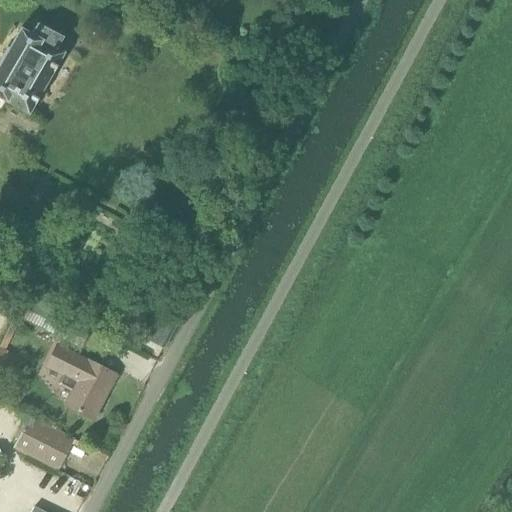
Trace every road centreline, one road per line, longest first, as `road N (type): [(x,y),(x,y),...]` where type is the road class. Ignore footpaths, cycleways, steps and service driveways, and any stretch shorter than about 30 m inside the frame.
road 1 (residential): [(151,511),(438,0)]
road 2 (unclassified): [(361,0),(95,511)]
